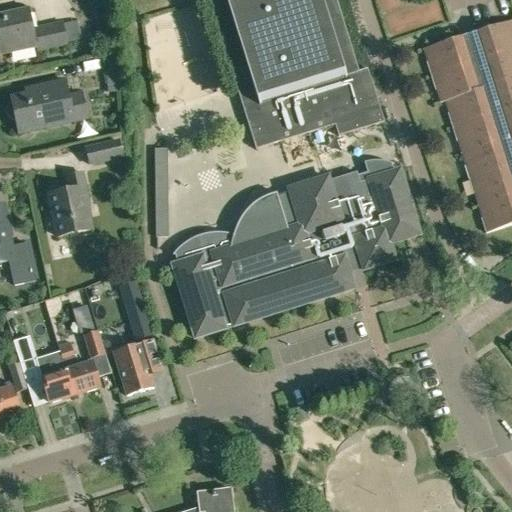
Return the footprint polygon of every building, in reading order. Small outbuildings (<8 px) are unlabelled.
[(208,0),(256,151),(273,145),(272,143),(279,141),(280,143),(328,128),(327,126),(334,124),(338,137),(384,123),(367,70),(358,73),(335,0),(208,0)] [(381,0),(385,14),(408,9),(405,0),(381,0)] [(442,0),(440,0),(391,13),(398,37),(448,23),(442,0)] [(0,55),(36,48),(37,52),(68,45),(63,23),(33,30),(29,9),(0,15),(0,55)] [(511,22),(469,36),(493,116),(511,109),(511,22)] [(96,30),(95,63),(110,63),(110,31),(96,30)] [(444,103),(452,129),(493,116),(469,36),(422,51),(440,104),(444,103)] [(19,135),(86,120),(80,94),(69,96),(66,81),(37,87),(38,92),(11,98),(11,100),(9,104),(7,107),(7,111),(8,114),(10,117),(12,120),(16,121),(19,135)] [(511,109),(493,116),(511,178),(511,109)] [(511,178),(493,116),(452,129),(486,234),(511,226),(511,178)] [(89,167),(124,159),(120,140),(84,148),(89,167)] [(167,167),(167,149),(154,149),(155,167),(167,167)] [(354,290),(350,274),(357,272),(365,270),(395,261),(390,245),(420,236),(400,172),(394,174),(392,167),(393,167),(394,165),(384,162),(377,161),(371,162),(364,164),(367,174),(358,176),(358,174),(330,182),(329,178),(290,190),(301,227),(237,247),(234,238),(235,238),(236,236),(231,235),(227,234),(223,233),(219,233),(215,233),(211,234),(207,234),(203,235),(199,236),(195,238),(192,240),(188,242),(185,244),(182,246),(179,249),(176,252),(174,255),(175,256),(176,255),(179,264),(174,266),(183,296),(185,295),(189,308),(187,309),(196,339),(226,329),(225,327),(234,324),(235,326),(354,290)] [(58,238),(89,231),(84,207),(89,206),(82,174),(67,178),(69,191),(49,195),(58,238)] [(6,206),(0,206),(0,265),(11,263),(6,239),(12,237),(6,206)] [(169,214),(156,214),(156,238),(169,238),(169,214)] [(144,314),(134,284),(120,288),(129,318),(144,314)] [(90,361),(91,361),(105,356),(98,332),(83,337),(90,361)] [(49,405),(74,397),(59,346),(57,347),(59,353),(37,360),(29,337),(13,342),(20,364),(28,390),(43,386),(49,405)] [(92,364),(78,369),(75,359),(71,343),(59,346),(74,397),(100,389),(92,364)] [(128,397),(154,389),(146,362),(158,358),(153,343),(114,356),(119,371),(119,370),(128,397)] [(20,364),(8,367),(17,394),(28,390),(20,364)] [(0,420),(19,415),(9,383),(0,385),(0,420)] [(233,511),(231,491),(197,495),(199,511),(233,511)]
